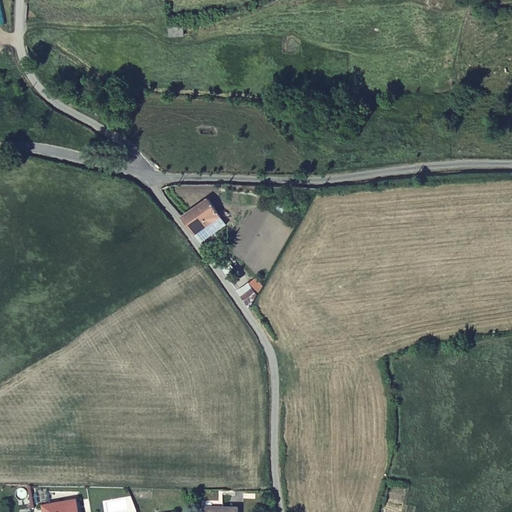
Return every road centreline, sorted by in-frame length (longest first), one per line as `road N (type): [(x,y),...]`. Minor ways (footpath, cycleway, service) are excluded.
road 1 (unclassified): [(280,511),(270,348),(148,177)]
road 2 (unclassified): [(511,164),(307,181),(148,177)]
road 3 (unclassified): [(148,177),(129,148),(30,75),(20,0)]
road 4 (unclassified): [(148,177),(88,158),(0,150)]
road 5 (track): [(511,101),(483,103),(472,75),(487,41),(511,24)]
